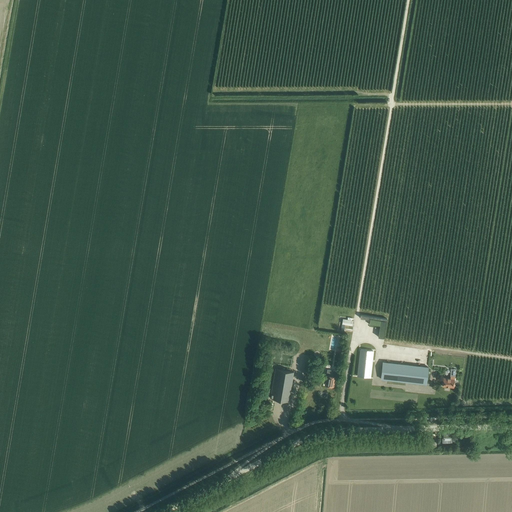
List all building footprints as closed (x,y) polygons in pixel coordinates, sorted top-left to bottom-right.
[(274,348),(271,363),(291,366),(294,351),(274,348)] [(371,378),(374,351),(360,349),(357,376),(371,378)] [(426,384),(428,368),(428,367),(384,362),(382,379),(426,384)] [(289,401),(294,372),(275,369),(271,398),(289,401)] [(326,375),(325,385),(335,386),(336,376),(337,371),(327,370),(326,375)] [(450,378),(443,378),(442,386),(454,388),(455,376),(450,376),(450,378)] [(442,434),(443,441),(443,445),(449,444),(449,442),(451,442),(451,433),(442,434)]
